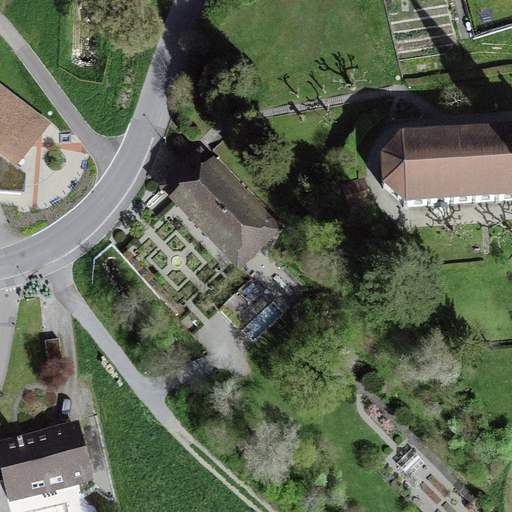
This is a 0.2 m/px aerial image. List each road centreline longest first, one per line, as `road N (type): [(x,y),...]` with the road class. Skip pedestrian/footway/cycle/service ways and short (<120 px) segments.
road 1 (track): [(39,249),(172,431),(266,511)]
road 2 (residential): [(0,16),(88,145),(122,175)]
road 3 (tertiary): [(122,175),(194,0)]
road 4 (tertiary): [(0,264),(67,233),(122,175)]
